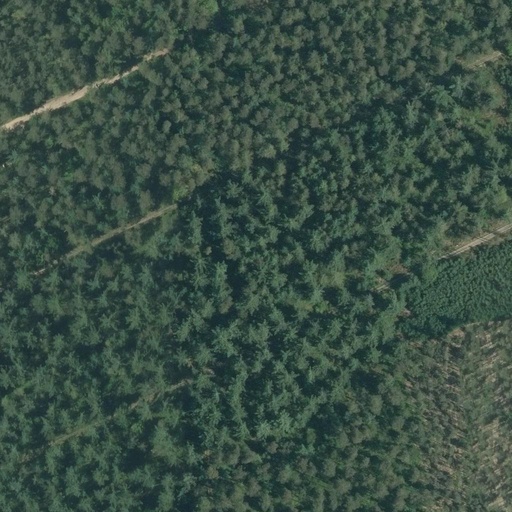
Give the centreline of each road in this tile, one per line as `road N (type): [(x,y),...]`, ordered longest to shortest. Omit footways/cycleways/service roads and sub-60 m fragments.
road 1 (track): [(511,47),(0,288)]
road 2 (track): [(210,368),(511,227)]
road 3 (track): [(0,132),(273,0)]
